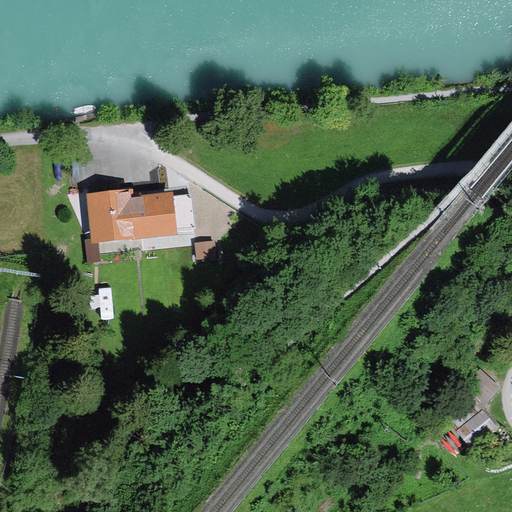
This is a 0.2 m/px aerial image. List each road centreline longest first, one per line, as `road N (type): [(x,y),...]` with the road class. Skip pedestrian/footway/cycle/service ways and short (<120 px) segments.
road 1 (track): [(511,192),(471,172),(407,174),(357,184),(310,212)]
road 2 (track): [(310,212),(286,220),(256,214),(157,155),(149,126)]
road 3 (residential): [(0,141),(149,126)]
